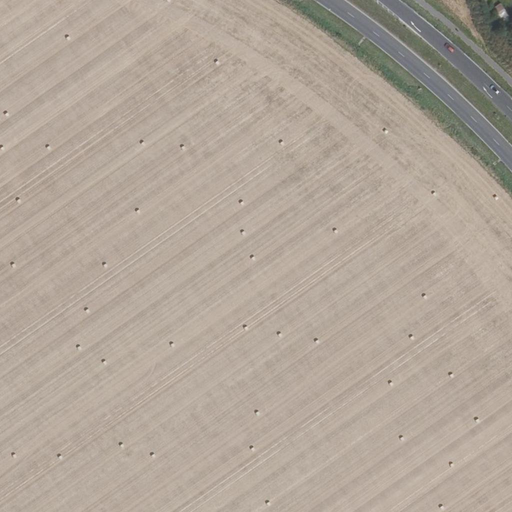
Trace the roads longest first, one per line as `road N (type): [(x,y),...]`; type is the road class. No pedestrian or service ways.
road 1 (primary): [(329,0),(413,64),(511,158)]
road 2 (primary): [(511,111),(385,0)]
